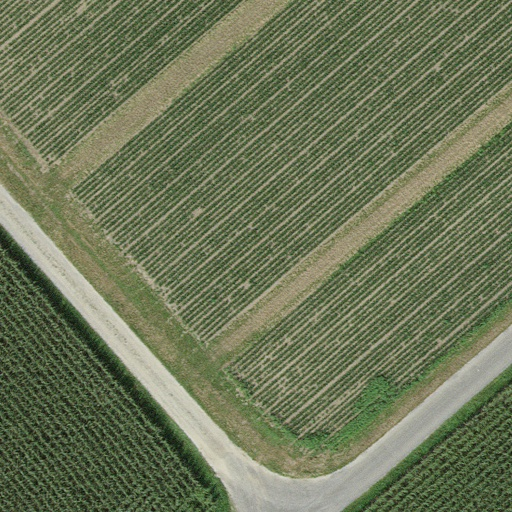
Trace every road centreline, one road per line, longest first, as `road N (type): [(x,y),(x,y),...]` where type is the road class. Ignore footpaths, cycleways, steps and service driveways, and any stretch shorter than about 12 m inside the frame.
road 1 (track): [(0,200),(270,511)]
road 2 (track): [(511,351),(326,511)]
